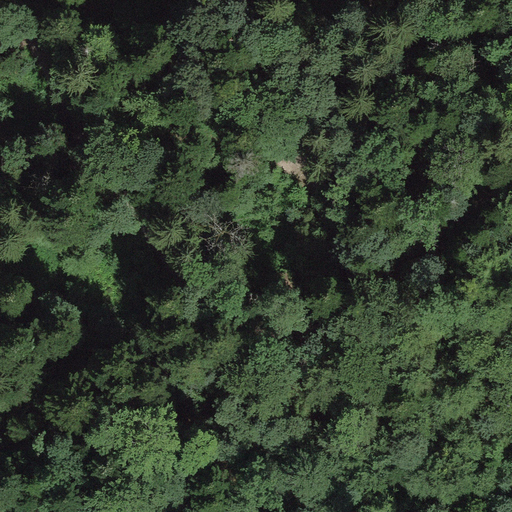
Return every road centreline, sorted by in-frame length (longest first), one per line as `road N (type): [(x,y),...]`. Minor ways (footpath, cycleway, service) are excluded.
road 1 (track): [(9,0),(120,202),(177,274),(259,319),(373,293),(511,199)]
road 2 (track): [(177,274),(302,169)]
